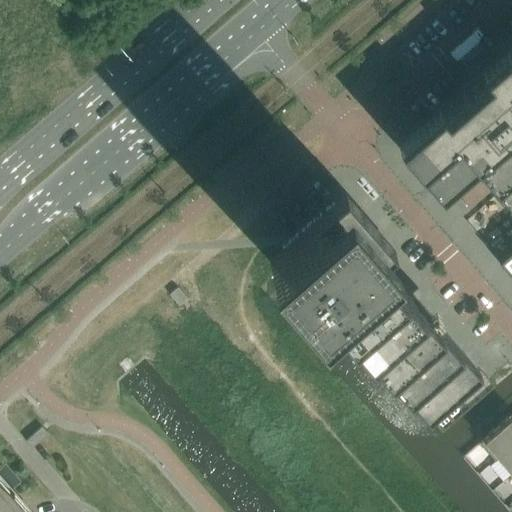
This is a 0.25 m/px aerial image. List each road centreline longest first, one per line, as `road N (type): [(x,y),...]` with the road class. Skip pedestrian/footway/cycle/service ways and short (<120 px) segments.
road 1 (secondary): [(0,246),(251,26)]
road 2 (secondary): [(214,0),(0,191)]
road 3 (residential): [(348,139),(511,327)]
road 4 (residential): [(348,139),(508,0)]
road 5 (residential): [(251,26),(348,139)]
